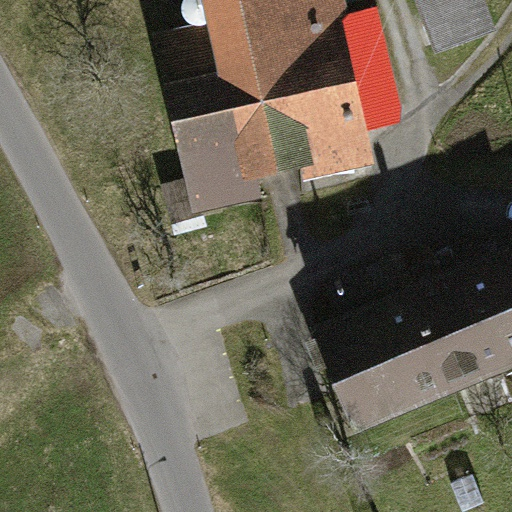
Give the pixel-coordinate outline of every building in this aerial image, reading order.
[(342,0),(201,0),(205,20),(153,31),(184,176),(160,182),(175,233),(204,225),(203,210),(262,196),(257,171),(300,161),(304,177),(374,163),(342,0)] [(415,0),(435,52),(496,28),(484,0),(415,0)] [(463,274),(497,362),(511,355),(511,254),(463,274)] [(441,385),(404,296),(390,262),(331,284),(345,321),(323,329),(363,418),(441,385)] [(404,296),(441,385),(497,362),(463,274),(404,296)]
